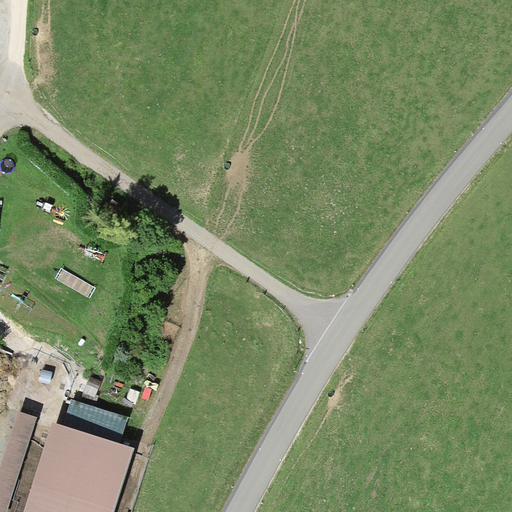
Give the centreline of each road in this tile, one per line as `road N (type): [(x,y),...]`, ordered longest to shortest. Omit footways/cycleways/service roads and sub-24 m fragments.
road 1 (tertiary): [(511,110),(342,334),(239,511)]
road 2 (track): [(342,334),(0,101)]
